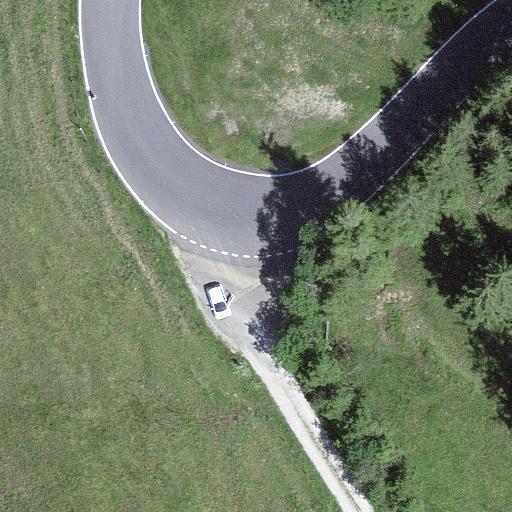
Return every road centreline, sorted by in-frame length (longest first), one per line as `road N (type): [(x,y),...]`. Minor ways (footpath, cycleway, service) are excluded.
road 1 (tertiary): [(511,23),(359,163),(315,193),(245,214),(206,206),(158,180),(132,143),(109,0)]
road 2 (track): [(359,511),(240,311),(206,206)]
